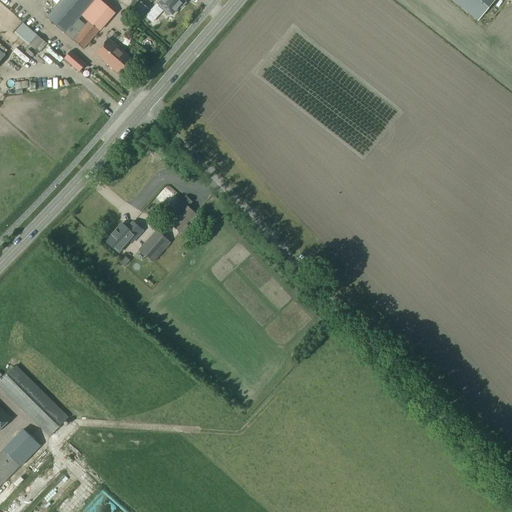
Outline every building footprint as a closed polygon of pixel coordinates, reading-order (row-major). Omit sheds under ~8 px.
[(75,24),(82,16),(96,0),(59,0),(49,12),(50,14),(46,18),(73,40),(82,30),(75,24)] [(184,0),(163,0),(160,4),(173,15),(186,1),(184,0)] [(452,0),(478,21),(495,0),(452,0)] [(84,50),(100,32),(88,22),(82,30),(73,40),(84,50)] [(30,47),(34,42),(25,33),(20,38),(30,47)] [(95,54),(121,76),(133,61),(108,39),(95,54)] [(64,59),(79,72),(87,65),(71,51),(64,59)] [(44,83),(61,91),(64,83),(46,75),(42,83),(35,80),(31,89),(39,93),(44,83)] [(12,86),(15,95),(20,93),(16,84),(12,86)] [(196,214),(188,207),(192,202),(185,197),(182,202),(165,220),(179,233),(196,214)] [(106,242),(118,253),(129,241),(132,243),(143,231),(133,223),(127,228),(123,224),(106,242)] [(156,230),(139,250),(153,263),(171,243),(156,230)] [(114,256),(118,266),(127,262),(124,253),(114,256)] [(0,388),(49,437),(69,418),(16,366),(0,381),(0,388)] [(0,407),(0,430),(12,419),(0,407)] [(0,453),(0,488),(41,447),(23,429),(0,453)] [(37,462),(46,454),(43,450),(34,458),(37,462)] [(18,508),(58,468),(51,461),(11,501),(18,508)] [(65,474),(26,511),(38,511),(71,481),(65,474)]
